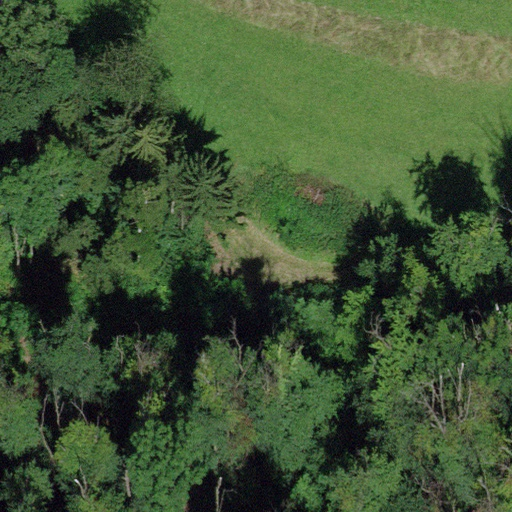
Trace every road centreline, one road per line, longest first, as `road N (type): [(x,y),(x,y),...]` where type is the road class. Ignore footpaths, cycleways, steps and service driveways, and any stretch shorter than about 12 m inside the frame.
road 1 (track): [(511,205),(360,237),(223,219),(0,87)]
road 2 (track): [(360,237),(148,321),(0,354)]
